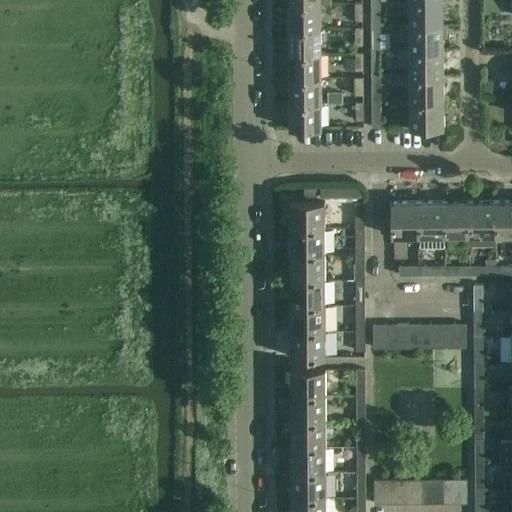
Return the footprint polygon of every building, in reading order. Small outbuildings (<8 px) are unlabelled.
[(371,0),(372,24),(381,24),(381,0),(371,0)] [(410,0),(410,24),(444,24),(443,0),(410,0)] [(364,2),(355,2),(356,20),(364,20),(364,2)] [(290,3),(290,26),(321,26),(321,3),(290,3)] [(372,24),(372,50),(381,50),(381,24),(372,24)] [(410,24),(410,50),(444,50),(444,24),(410,24)] [(321,26),(290,26),(290,52),(321,52),(321,26)] [(364,27),(356,27),(356,45),(364,45),(364,27)] [(372,50),(372,75),(382,75),(381,50),(372,50)] [(444,50),(410,50),(411,74),(444,74),(444,50)] [(365,70),(364,51),(356,51),(356,70),(365,70)] [(290,53),(290,77),(321,77),(321,52),(290,52),(290,53)] [(444,74),(411,74),(411,75),(411,76),(411,101),(444,100),(444,77),(444,75),(444,74)] [(372,75),(373,101),(382,101),(382,75),(372,75)] [(365,95),(365,76),(356,76),(356,95),(365,95)] [(290,77),(291,128),(322,127),(321,77),(290,77)] [(493,80),(484,80),(484,93),(493,93),(493,80)] [(411,101),(411,126),(441,126),(445,126),(444,100),(411,101)] [(357,120),(365,119),(365,101),(356,101),(357,120)] [(373,101),(373,126),(382,127),(382,101),(373,101)] [(364,188),(320,187),(320,197),(363,197),(364,188)] [(511,200),(497,201),(497,234),(511,234),(511,200)] [(291,201),(291,227),(325,227),(325,201),(291,201)] [(356,201),(356,227),(365,227),(365,201),(356,201)] [(394,201),(394,234),(420,234),(420,201),(394,201)] [(420,201),(420,234),(445,234),(445,201),(420,201)] [(445,201),(445,234),(470,234),(470,201),(445,201)] [(470,201),(470,234),(470,244),(496,244),(496,234),(497,234),(497,201),(470,201)] [(291,227),(291,253),(325,253),(325,227),(291,227)] [(356,227),(356,253),(365,253),(365,227),(356,227)] [(291,253),(291,279),(326,279),(325,253),(291,253)] [(365,253),(356,253),(356,255),(356,262),(356,279),(366,279),(365,253)] [(511,264),(497,265),(497,274),(511,274),(511,264)] [(419,265),(400,265),(400,274),(419,274),(419,265)] [(420,265),(419,265),(419,274),(420,274),(421,274),(446,274),(446,265),(444,265),(425,265),(421,265),(420,265)] [(470,265),(446,265),(446,274),(470,274),(470,265)] [(471,265),(470,265),(470,274),(472,274),(497,274),(497,265),(495,265),(485,265),(471,265)] [(291,279),(291,305),(326,305),(326,279),(291,279)] [(356,279),(357,304),(366,304),(366,279),(356,279)] [(474,283),(475,311),(484,311),(484,283),(474,283)] [(326,305),(291,305),(291,330),(326,330),(326,329),(335,329),(335,304),(326,305)] [(357,304),(357,330),(366,330),(366,304),(357,304)] [(475,311),(475,336),(484,336),(484,311),(475,311)] [(432,324),(432,347),(444,347),(444,323),(432,324)] [(444,323),(444,347),(455,347),(456,323),(444,323)] [(456,323),(455,347),(467,347),(467,323),(456,323)] [(375,324),(374,347),(386,347),(386,324),(375,324)] [(386,324),(386,347),(398,347),(398,324),(386,324)] [(398,324),(398,347),(409,347),(409,324),(398,324)] [(409,324),(409,347),(420,347),(421,324),(409,324)] [(421,324),(420,347),(432,347),(432,324),(421,324)] [(291,330),(291,357),(326,357),(326,330),(291,330)] [(357,350),(366,350),(366,330),(357,330),(357,350)] [(475,336),(475,361),(484,361),(484,336),(475,336)] [(475,361),(475,387),(484,387),(484,361),(475,361)] [(291,369),(291,395),(326,395),(326,368),(291,369)] [(357,368),(357,395),(366,395),(366,368),(357,368)] [(475,387),(475,413),(484,413),(484,387),(475,387)] [(291,395),(291,421),(326,421),(326,395),(291,395)] [(357,395),(357,421),(366,421),(366,395),(357,395)] [(475,413),(475,439),(485,439),(484,413),(475,413)] [(291,421),(291,446),(327,446),(326,421),(291,421)] [(357,421),(357,445),(366,445),(366,421),(357,421)] [(475,439),(476,463),(485,463),(485,439),(475,439)] [(366,445),(357,445),(357,447),(357,457),(357,471),(357,472),(367,472),(367,471),(366,445)] [(291,446),(291,472),(327,472),(327,446),(291,446)] [(476,463),(476,489),(485,489),(485,463),(476,463)] [(291,472),(291,498),(327,497),(327,472),(291,472)] [(367,472),(357,472),(357,497),(367,497),(367,472)] [(376,479),(376,502),(388,502),(388,479),(376,479)] [(388,479),(388,502),(399,502),(400,479),(388,479)] [(400,479),(399,502),(410,502),(410,479),(400,479)] [(410,479),(410,502),(422,502),(422,479),(410,479)] [(422,479),(422,502),(433,502),(433,479),(422,479)] [(433,479),(433,502),(444,502),(444,479),(433,479)] [(444,479),(444,502),(456,502),(456,479),(444,479)] [(456,479),(456,502),(468,502),(467,479),(456,479)] [(476,489),(475,511),(484,511),(485,505),(485,504),(485,489),(476,489)] [(291,498),(290,511),(326,511),(327,497),(291,498)] [(357,511),(366,511),(367,497),(357,497),(357,511)]
